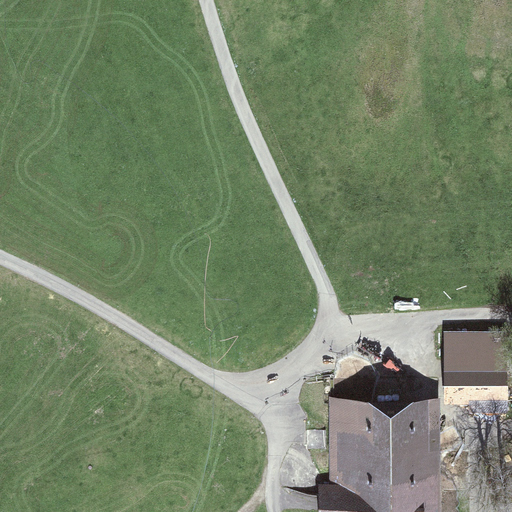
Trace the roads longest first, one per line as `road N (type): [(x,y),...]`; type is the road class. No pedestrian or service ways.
road 1 (track): [(205,0),(240,108),(327,300),(311,345),(250,394)]
road 2 (track): [(0,257),(250,394),(274,429),(271,492)]
